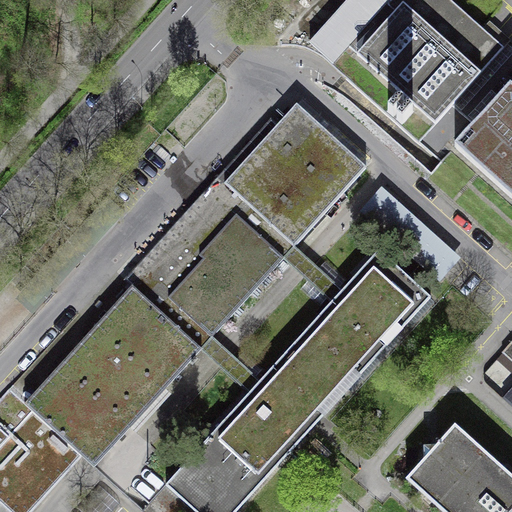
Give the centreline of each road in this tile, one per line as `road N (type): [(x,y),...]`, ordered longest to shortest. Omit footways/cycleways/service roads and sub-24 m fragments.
road 1 (secondary): [(197,0),(0,218)]
road 2 (track): [(146,0),(0,161)]
